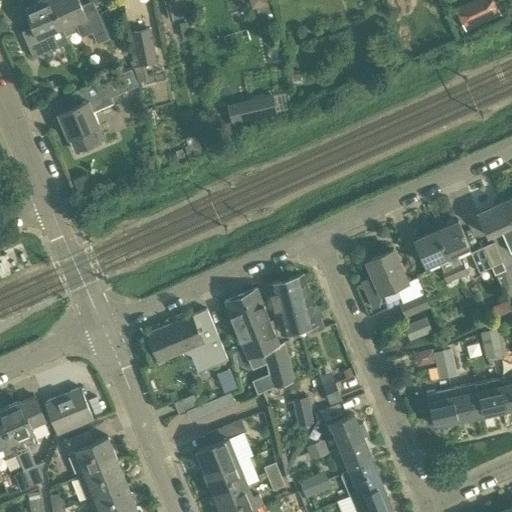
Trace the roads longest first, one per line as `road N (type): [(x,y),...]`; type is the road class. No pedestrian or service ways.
road 1 (residential): [(422,504),(313,230)]
road 2 (residential): [(99,325),(313,230)]
road 3 (residential): [(313,230),(511,142)]
road 4 (residential): [(174,511),(99,325)]
road 5 (residential): [(99,325),(49,207)]
road 6 (residential): [(49,207),(0,93)]
